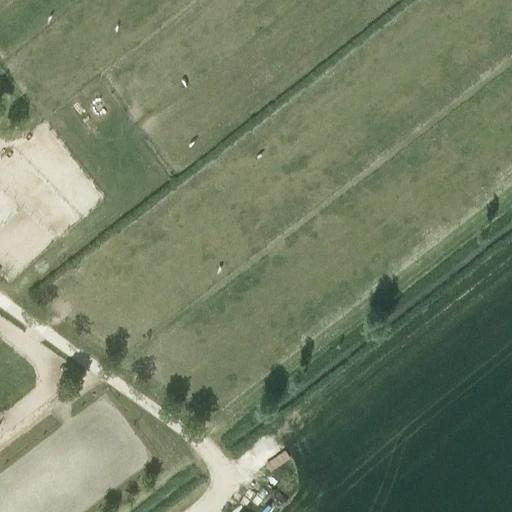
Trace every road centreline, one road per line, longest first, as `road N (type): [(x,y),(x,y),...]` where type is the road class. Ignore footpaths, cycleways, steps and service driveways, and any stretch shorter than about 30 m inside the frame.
road 1 (track): [(235,476),(511,263)]
road 2 (track): [(0,301),(213,452),(235,476)]
